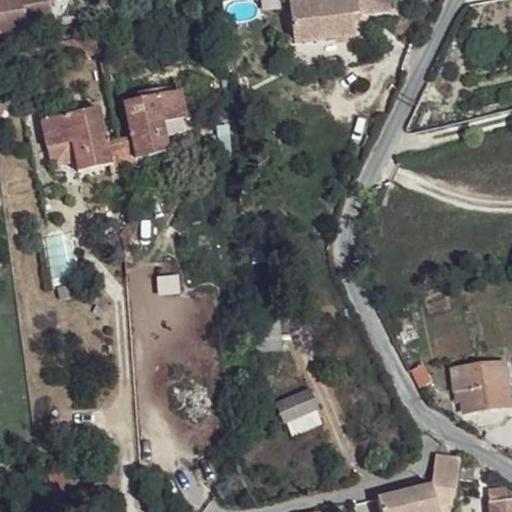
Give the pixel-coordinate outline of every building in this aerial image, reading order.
[(0,0),(0,19),(21,16),(21,12),(19,0),(0,0)] [(30,0),(32,0),(19,0),(21,12),(32,11),(30,0)] [(40,18),(36,0),(32,0),(30,0),(32,11),(21,12),(21,16),(23,27),(23,25),(29,26),(29,21),(40,18)] [(36,0),(40,18),(48,17),(45,0),(36,0)] [(293,45),(352,38),(349,13),(356,13),(357,17),(386,13),(384,0),(322,0),(288,4),(293,45)] [(0,29),(23,27),(21,16),(0,19),(0,29)] [(23,25),(23,27),(0,29),(0,36),(24,32),(23,25)] [(188,118),(183,90),(122,102),(128,137),(118,139),(125,171),(137,168),(135,160),(170,151),(164,123),(188,118)] [(40,121),(47,149),(71,144),(74,163),(77,172),(112,166),(113,173),(125,171),(118,139),(108,142),(100,108),(40,121)] [(51,168),(74,163),(71,144),(47,149),(51,168)] [(251,315),(255,353),(281,350),(277,313),(251,315)] [(418,336),(415,324),(399,330),(402,341),(418,336)] [(81,390),(117,386),(109,343),(74,348),(81,390)] [(419,387),(431,382),(423,365),(412,371),(419,387)] [(511,409),(511,405),(507,365),(506,365),(454,372),(457,395),(462,394),(464,406),(466,416),(511,409)] [(308,392),(277,405),(285,424),(286,423),(315,411),(316,410),(308,392)] [(457,407),(464,406),(462,394),(457,395),(455,394),(457,407)] [(315,411),(286,423),(292,437),(321,425),(315,411)] [(460,461),(436,459),(433,481),(432,489),(378,500),(381,511),(441,511),(456,509),(460,461)] [(63,511),(63,491),(50,492),(50,511),(63,511)] [(63,491),(63,511),(83,511),(82,491),(63,491)] [(511,511),(511,497),(506,497),(505,494),(492,495),(493,511),(511,511)]
